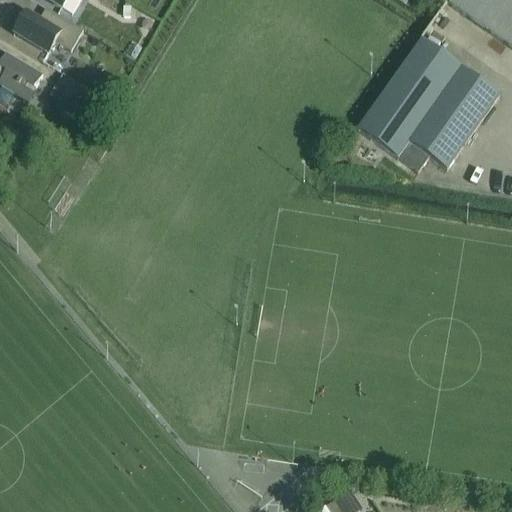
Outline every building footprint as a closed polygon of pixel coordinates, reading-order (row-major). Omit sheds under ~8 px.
[(43,0),(51,4),(72,17),(82,0),(43,0)] [(511,0),(452,0),(448,6),(511,51),(511,0)] [(50,29),(26,15),(13,36),(47,57),(55,45),(70,54),(83,33),(57,18),(50,29)] [(446,173),(499,99),(421,43),(358,132),(418,175),(428,160),(446,173)] [(42,78),(6,56),(0,65),(0,90),(1,92),(0,93),(0,105),(7,110),(14,99),(28,108),(36,95),(33,93),(42,78)] [(90,117),(92,112),(100,99),(80,87),(70,104),(65,114),(84,126),(85,126),(90,117)] [(350,492),(325,510),(325,511),(345,511),(358,504),(350,492)]
